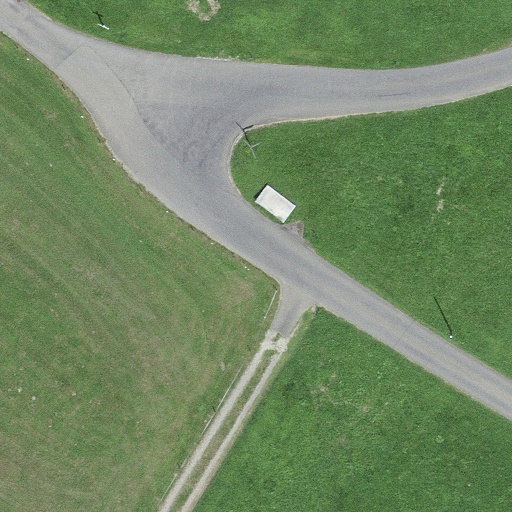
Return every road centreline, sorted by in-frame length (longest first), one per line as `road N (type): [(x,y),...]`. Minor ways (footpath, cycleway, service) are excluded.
road 1 (unclassified): [(511,403),(305,276),(219,212),(176,158),(160,111)]
road 2 (unclassified): [(511,64),(414,85),(220,94),(160,111)]
road 3 (track): [(160,511),(305,276)]
road 4 (unclassified): [(160,111),(0,7)]
